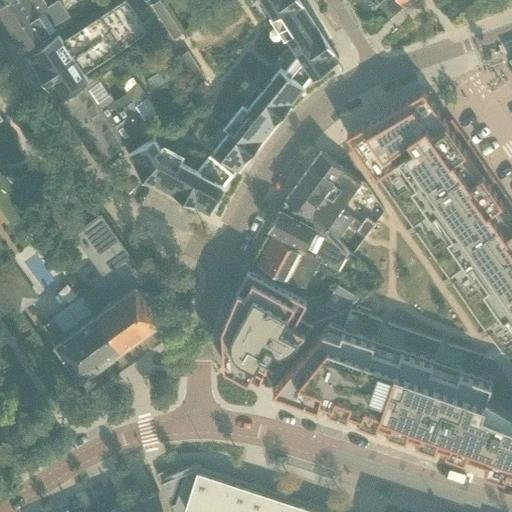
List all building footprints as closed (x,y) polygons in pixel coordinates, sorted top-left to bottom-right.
[(6,0),(0,4),(0,11),(12,30),(47,7),(42,0),(6,0)] [(47,7),(12,29),(28,53),(58,34),(52,25),(68,15),(58,0),(47,7)] [(300,0),(264,0),(276,17),(301,0),(300,0)] [(301,0),(276,17),(295,47),(320,30),(301,0)] [(380,0),(378,2),(390,17),(410,0),(380,0)] [(232,2),(213,14),(223,28),(241,15),(232,2)] [(365,14),(365,26),(378,27),(378,15),(365,14)] [(211,41),(222,33),(211,16),(200,23),(211,41)] [(174,22),(166,27),(173,38),(182,33),(174,22)] [(299,52),(285,69),(304,84),(311,76),(339,58),(320,30),(295,47),(299,52)] [(58,34),(28,53),(42,75),(73,55),(59,33),(58,34)] [(144,64),(151,74),(175,58),(168,48),(144,64)] [(186,50),(177,56),(195,83),(204,77),(186,50)] [(73,55),(42,75),(58,100),(89,79),(73,55)] [(257,86),(243,104),(270,126),(285,108),(304,84),(285,69),(281,66),(261,89),(257,86)] [(58,100),(75,125),(112,101),(108,95),(103,94),(101,90),(101,85),(95,76),(89,79),(58,100)] [(112,101),(75,125),(98,160),(142,131),(139,127),(153,117),(142,101),(146,98),(137,85),(127,91),(129,95),(114,105),(112,101)] [(273,390),(271,394),(280,397),(463,463),(511,480),(511,204),(451,119),(447,122),(423,89),(394,106),(347,133),(346,133),(376,175),(412,226),(416,232),(448,277),(452,283),(484,328),(488,334),(510,365),(447,342),(441,340),(388,321),(382,319),(369,314),(356,310),(355,309),(351,308),(344,327),(329,322),(280,381),(278,382),(275,387),(274,387),(273,389),(273,390)] [(243,104),(225,126),(229,129),(252,148),(270,126),(243,104)] [(229,129),(214,149),(237,167),(252,148),(229,129)] [(147,140),(129,153),(143,175),(209,210),(224,184),(233,172),(210,153),(196,169),(180,160),(182,156),(165,147),(163,150),(154,136),(147,140)] [(321,150),(286,198),(328,228),(332,232),(338,238),(354,217),(341,207),(361,180),(336,161),(323,151),(321,150)] [(346,253),(326,232),(328,228),(288,199),(281,209),(279,208),(268,229),(274,232),(320,258),(338,268),(346,253)] [(99,213),(89,221),(108,247),(113,254),(101,262),(123,291),(95,311),(121,347),(161,318),(137,284),(146,278),(99,213)] [(366,217),(357,229),(365,235),(374,222),(366,217)] [(320,258),(274,232),(257,264),(304,288),(320,258)] [(248,269),(236,294),(222,326),(224,365),(259,385),(268,356),(291,344),(299,336),(290,331),(306,301),(248,269)] [(4,270),(0,273),(0,284),(20,312),(29,305),(4,270)] [(338,284),(325,303),(342,313),(358,296),(338,284)] [(83,294),(42,324),(80,376),(121,347),(95,311),(83,294)] [(183,511),(185,507),(200,511),(323,511),(199,471),(201,466),(194,463),(174,472),(172,467),(157,473),(173,511),(183,511)] [(166,511),(158,491),(137,500),(142,511),(166,511)] [(142,511),(137,500),(118,508),(119,511),(142,511)]
